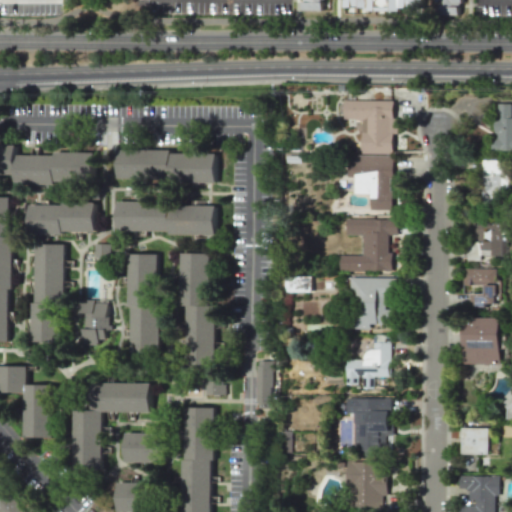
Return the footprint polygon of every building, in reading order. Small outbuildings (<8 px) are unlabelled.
[(298,8),(298,0),(326,0),(327,8),(298,8)] [(345,9),(345,0),(423,0),(423,10),(345,9)] [(435,0),(436,15),(458,15),(458,4),(462,4),(462,0),(435,0)] [(344,100),(393,100),(392,118),(397,118),(397,133),(392,133),(392,154),(361,153),(361,132),(361,120),(356,120),(356,118),(344,118),(344,100)] [(511,103),(494,103),(493,151),(511,150),(511,117),(511,103)] [(0,145),(18,145),(18,154),(56,154),(56,152),(96,151),(96,178),(62,178),(62,183),(17,184),(17,173),(0,173),(0,145)] [(117,147),(218,147),(218,179),(117,179),(117,147)] [(354,193),(370,193),(370,210),(392,210),(391,155),(346,155),(346,177),(354,177),(354,193)] [(505,159),(480,159),(480,198),(505,198),(505,159)] [(98,195),(98,227),(43,228),(43,196),(98,195)] [(0,197),(11,197),(11,236),(14,236),(14,289),(11,289),(11,341),(0,341),(0,197)] [(120,198),(214,197),(214,230),(120,231),(120,198)] [(480,255),(505,255),(506,217),(467,216),(466,259),(480,260),(480,255)] [(391,252),(391,271),(385,271),(385,269),(375,269),(375,271),(339,270),(339,255),(362,255),(362,234),(346,234),(346,218),(396,219),(397,234),(388,234),(388,252),(391,252)] [(36,239),(67,239),(67,328),(36,328),(36,239)] [(126,247),(162,247),(162,338),(126,338),(126,247)] [(180,247),(214,247),(214,353),(180,353),(180,247)] [(497,269),(462,268),(462,285),(486,286),(485,294),(471,293),(470,305),(496,306),(497,269)] [(311,276),(285,276),(285,291),(311,292),(311,276)] [(395,277),(352,277),(351,328),(370,328),(370,323),(390,324),(390,309),(385,309),(385,298),(395,298),(395,277)] [(106,344),(106,330),(109,330),(109,300),(82,299),(82,313),(85,313),(84,344),(106,344)] [(499,317),(499,364),(463,363),(463,317),(499,317)] [(390,342),(373,342),(373,350),(363,350),(363,359),(346,359),(346,384),(360,384),(360,388),(374,388),(374,376),(390,376),(390,342)] [(0,356),(20,356),(20,389),(0,389),(0,356)] [(271,408),(272,361),(258,360),(256,407),(271,408)] [(30,376),(53,376),(53,437),(30,437),(30,376)] [(226,378),(207,378),(207,394),(226,395),(226,378)] [(157,389),(157,418),(102,418),(102,389),(157,389)] [(391,398),(346,398),(346,413),(354,412),(354,456),(372,455),(372,451),(392,450),(391,398)] [(183,511),(183,401),(217,401),(217,511),(183,511)] [(77,410),(99,410),(99,469),(77,469),(77,410)] [(462,427),(462,454),(489,454),(489,427),(462,427)] [(135,435),(177,435),(177,465),(135,465),(135,435)] [(387,462),(349,461),(348,507),(385,508),(387,462)] [(499,476),(459,475),(459,488),(469,488),(469,503),(460,503),(459,511),(495,511),(495,495),(499,495),(499,476)] [(150,478),(150,506),(107,506),(107,478),(150,478)] [(0,511),(24,511),(3,486),(0,488),(0,511)]
